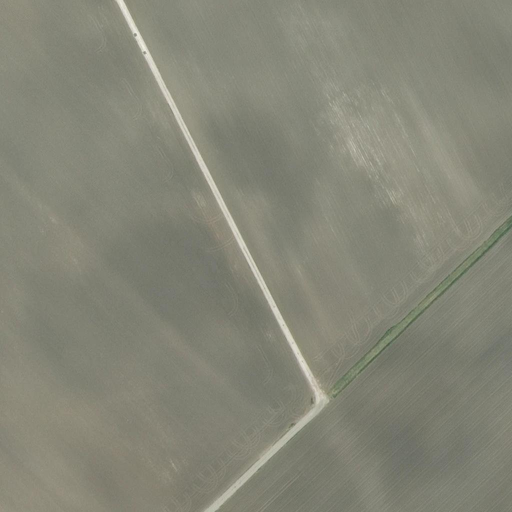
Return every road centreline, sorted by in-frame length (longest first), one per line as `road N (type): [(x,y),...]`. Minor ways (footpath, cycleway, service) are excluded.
road 1 (track): [(323,403),(121,0)]
road 2 (track): [(470,260),(211,511)]
